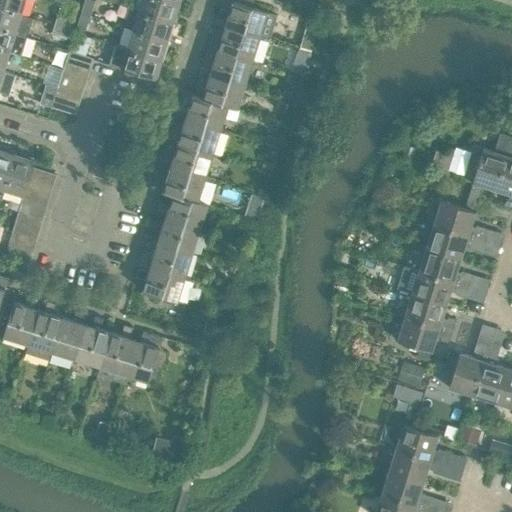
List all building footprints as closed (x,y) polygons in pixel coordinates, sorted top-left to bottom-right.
[(0,0),(0,8),(21,15),(25,0),(0,0)] [(90,15),(95,1),(91,0),(84,0),(81,13),(90,15)] [(176,15),(180,3),(170,0),(141,0),(138,10),(174,22),(174,21),(176,22),(178,16),(176,15)] [(269,37),(276,15),(232,1),(229,12),(219,8),(216,17),(226,20),(224,26),(264,38),(265,36),(269,37)] [(33,19),(21,15),(0,8),(0,28),(27,37),(33,19)] [(170,34),(174,22),(138,10),(132,29),(168,40),(169,40),(171,40),(172,34),(170,34)] [(85,30),(90,15),(81,13),(76,28),(85,30)] [(69,30),(72,21),(57,16),(54,25),(69,30)] [(66,39),(69,30),(54,25),(51,34),(66,39)] [(253,60),(260,39),(264,40),(264,38),(224,26),(223,31),(213,28),(207,47),(253,60)] [(0,49),(21,56),(27,37),(0,28),(0,49)] [(165,53),(168,40),(132,29),(126,48),(163,59),(163,58),(165,59),(167,53),(165,53)] [(163,59),(126,48),(115,44),(109,64),(121,68),(122,67),(156,78),(157,77),(159,78),(161,72),(159,71),(163,59)] [(246,82),(253,60),(207,47),(201,65),(211,68),(209,73),(249,86),(250,84),(246,82)] [(0,69),(4,71),(10,52),(21,56),(0,49),(0,69)] [(89,70),(93,58),(69,51),(65,62),(89,70)] [(86,81),(89,70),(65,62),(62,73),(86,81)] [(0,92),(9,95),(15,74),(4,71),(0,69),(0,92)] [(82,92),(86,81),(62,73),(58,84),(82,92)] [(238,109),(245,87),(249,88),(249,86),(209,73),(208,79),(198,76),(192,94),(228,105),(228,106),(238,109)] [(79,103),(82,92),(58,84),(55,96),(79,103)] [(221,127),(228,106),(228,105),(192,94),(183,91),(177,110),(185,113),(184,118),(224,131),(225,129),(221,127)] [(75,114),(79,103),(55,96),(51,107),(75,114)] [(213,154),(220,132),(224,133),(224,131),(184,118),(182,123),(173,121),(168,140),(213,154)] [(206,176),(213,154),(168,140),(162,159),(171,162),(170,167),(209,179),(210,177),(206,176)] [(506,174),(511,157),(484,148),(483,147),(472,182),(473,182),(482,185),(491,188),(497,171),(506,174)] [(0,188),(4,190),(15,153),(15,151),(9,149),(9,151),(0,148),(0,188)] [(23,196),(25,189),(28,178),(32,167),(34,159),(33,159),(34,157),(28,155),(27,157),(15,153),(4,190),(23,196)] [(511,208),(511,156),(511,157),(506,174),(497,171),(491,188),(510,194),(509,199),(506,198),(504,206),(511,208)] [(53,186),(56,174),(32,167),(28,178),(53,186)] [(198,202),(198,201),(205,180),(209,181),(209,179),(170,167),(168,172),(158,169),(156,177),(165,180),(162,191),(172,194),(198,202)] [(49,197),(53,186),(28,178),(25,189),(49,197)] [(471,226),(475,212),(475,213),(475,211),(474,211),(481,190),(480,190),(482,185),(473,182),(465,208),(440,200),(440,202),(441,202),(433,224),(480,239),(484,227),(476,225),(476,227),(471,226)] [(46,208),(49,197),(25,189),(23,196),(22,200),(46,208)] [(201,227),(208,205),(198,201),(198,202),(172,194),(169,204),(159,201),(156,209),(166,213),(164,218),(204,230),(205,228),(201,227)] [(42,219),(46,208),(22,200),(18,212),(42,219)] [(39,230),(42,219),(18,212),(15,223),(39,230)] [(193,253),(200,231),(204,233),(204,230),(164,218),(163,223),(153,220),(150,228),(160,231),(157,242),(193,253)] [(35,241),(39,230),(15,223),(11,234),(35,241)] [(477,250),(480,239),(433,224),(426,247),(460,258),(465,245),(470,246),(469,248),(477,250)] [(32,253),(35,241),(11,234),(8,245),(32,253)] [(186,275),(193,253),(157,242),(154,252),(144,249),(141,258),(151,261),(149,266),(190,278),(190,276),(186,275)] [(456,271),(460,258),(426,247),(419,270),(466,285),(470,273),(462,271),(461,273),(456,271)] [(178,302),(185,279),(189,281),(190,278),(149,266),(148,271),(138,268),(135,277),(145,280),(142,290),(178,302)] [(463,296),(466,285),(419,270),(412,293),(446,304),(450,290),(455,292),(455,294),(463,296)] [(0,305),(5,288),(8,278),(0,275),(0,305)] [(442,317),(446,304),(412,293),(405,316),(452,331),(455,319),(448,317),(447,319),(442,317)] [(26,348),(39,308),(34,307),(37,297),(28,294),(25,304),(14,301),(3,337),(25,344),(24,348),(26,348)] [(51,352),(63,316),(53,313),(56,303),(47,300),(44,310),(39,308),(26,348),(25,351),(49,359),(51,352)] [(72,371),(87,323),(81,322),(85,312),(76,309),(73,319),(63,316),(51,352),(73,359),(70,370),(72,371)] [(99,367),(111,331),(100,328),(103,318),(95,315),(92,325),(87,323),(72,371),(74,371),(78,360),(99,367)] [(448,342),(452,331),(405,316),(398,339),(397,338),(397,340),(432,351),(432,349),(436,336),(441,338),(440,340),(448,342)] [(121,382),(135,338),(130,337),(133,327),(124,324),(121,334),(111,331),(99,367),(100,367),(97,375),(121,382)] [(148,382),(162,336),(143,330),(140,340),(135,338),(121,382),(123,383),(126,375),(148,382)] [(472,394),(487,347),(476,344),(473,351),(475,352),(474,357),(461,353),(460,352),(449,387),(450,388),(450,387),(472,394)] [(495,401),(506,367),(493,363),(494,358),(496,359),(499,351),(487,347),(472,394),(495,401)] [(511,406),(511,369),(506,367),(495,401),(511,406)] [(433,449),(437,436),(438,436),(438,435),(403,424),(403,425),(396,448),(443,463),(446,451),(439,449),(438,451),(433,449)] [(423,481),(427,468),(432,470),(432,472),(439,474),(443,463),(396,448),(389,471),(423,481)] [(419,495),(423,481),(389,471),(382,494),(429,508),(432,497),(424,495),(424,496),(419,495)] [(427,511),(429,508),(382,494),(376,511),(427,511)]
